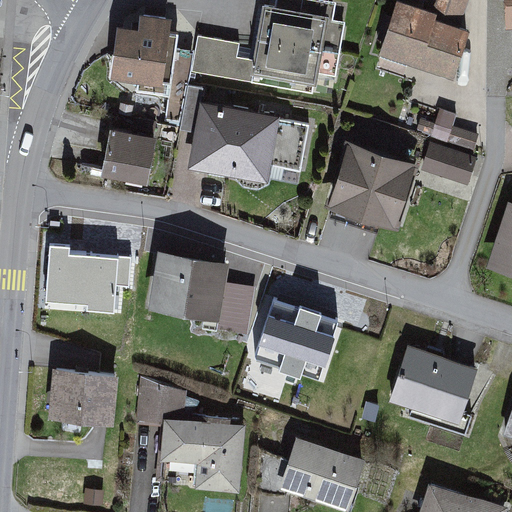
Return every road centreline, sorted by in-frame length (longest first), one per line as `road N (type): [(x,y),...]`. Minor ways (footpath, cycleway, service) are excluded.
road 1 (residential): [(20,188),(197,220),(511,321)]
road 2 (tertiary): [(0,414),(20,188)]
road 3 (tertiary): [(20,188),(45,98),(90,7)]
